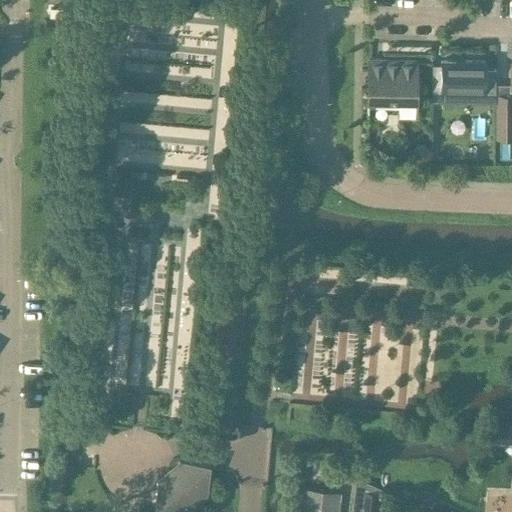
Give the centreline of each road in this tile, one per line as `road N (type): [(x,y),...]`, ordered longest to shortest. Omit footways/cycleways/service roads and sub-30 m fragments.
road 1 (residential): [(2,511),(13,0)]
road 2 (residential): [(308,9),(323,161),(351,187),(383,198),(511,202)]
road 3 (residential): [(308,9),(458,17),(475,30),(511,30)]
